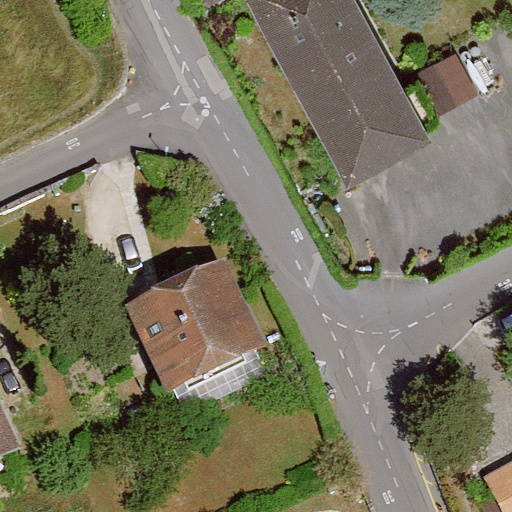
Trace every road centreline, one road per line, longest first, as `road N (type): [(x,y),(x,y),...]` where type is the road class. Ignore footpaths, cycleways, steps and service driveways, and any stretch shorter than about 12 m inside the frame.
road 1 (residential): [(344,358),(200,86)]
road 2 (residential): [(0,184),(200,86)]
road 3 (residential): [(344,358),(511,272)]
road 4 (residential): [(410,511),(344,358)]
